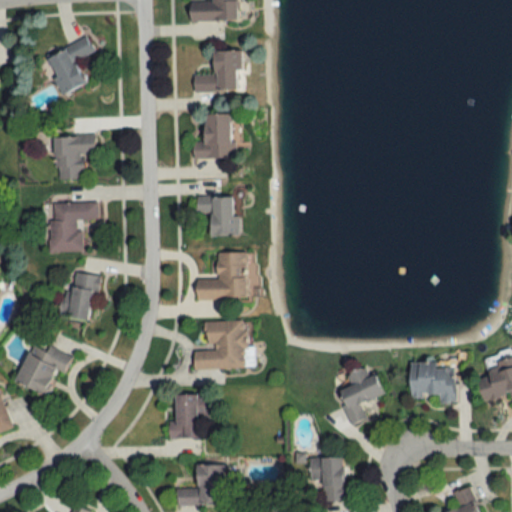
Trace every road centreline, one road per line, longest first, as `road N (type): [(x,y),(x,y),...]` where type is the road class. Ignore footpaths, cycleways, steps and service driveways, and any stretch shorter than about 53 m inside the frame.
road 1 (residential): [(139,0),(148,286),(140,348),(111,408),(79,443),(0,496)]
road 2 (residential): [(511,452),(405,459),(396,468),(397,511)]
